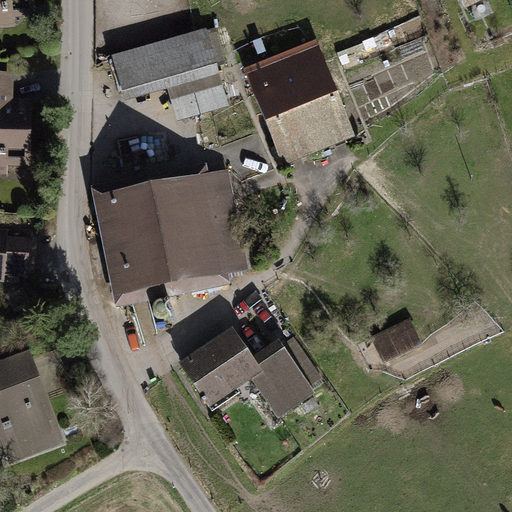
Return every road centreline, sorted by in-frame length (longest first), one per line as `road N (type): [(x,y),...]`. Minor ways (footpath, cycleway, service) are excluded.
road 1 (residential): [(79,0),(78,266),(120,385),(154,445)]
road 2 (track): [(347,159),(275,271),(190,339),(116,374)]
road 3 (residential): [(154,445),(34,511)]
